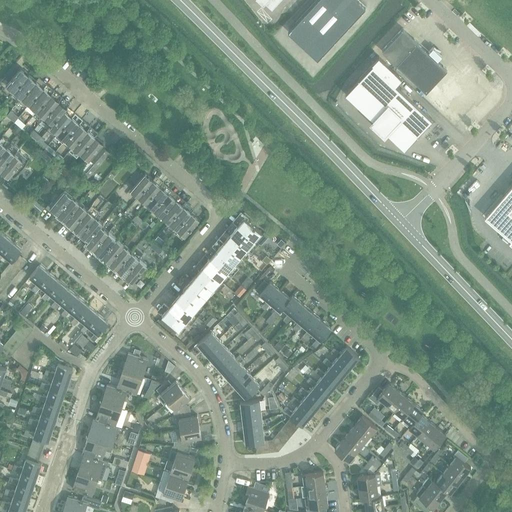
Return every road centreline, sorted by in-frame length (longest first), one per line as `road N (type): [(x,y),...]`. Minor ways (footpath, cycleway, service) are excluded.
road 1 (residential): [(132,319),(213,222),(213,204),(0,33)]
road 2 (secondary): [(399,223),(179,0)]
road 3 (unclassified): [(399,223),(511,95),(507,73),(429,0)]
road 4 (residential): [(43,511),(85,382),(132,319)]
road 5 (residential): [(453,511),(488,459),(416,378),(378,362)]
road 6 (residential): [(225,465),(223,430),(199,376),(132,319)]
road 7 (residential): [(132,319),(0,206)]
road 8 (secondary): [(511,342),(399,223)]
road 9 (residential): [(378,362),(371,342),(288,274),(301,252)]
